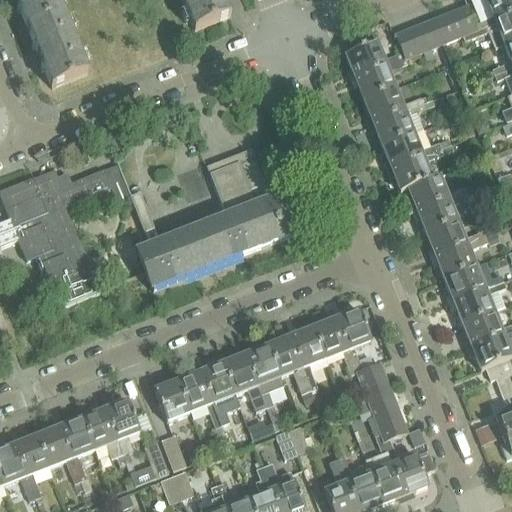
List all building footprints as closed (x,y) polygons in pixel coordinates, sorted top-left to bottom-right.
[(55,0),(14,0),(28,33),(63,18),(55,0)] [(221,0),(179,0),(194,35),(229,20),(221,0)] [(492,22),(475,29),(477,34),(511,20),(511,0),(494,0),(485,4),(492,22)] [(468,11),(434,24),(443,47),(444,48),(462,41),(464,46),(479,40),(477,34),(475,29),(468,11)] [(63,18),(28,33),(51,92),(87,78),(63,18)] [(511,20),(477,34),(479,40),(488,37),(495,53),(511,46),(511,20)] [(417,31),(426,54),(430,52),(437,49),(428,27),(417,31)] [(406,36),(415,58),(421,56),(426,54),(417,31),(406,36)] [(354,83),(385,71),(403,63),(401,57),(382,65),(375,48),(375,47),(370,35),(353,42),(358,55),(345,60),(354,83)] [(415,58),(406,36),(394,40),(401,57),(403,63),(415,58)] [(511,66),(492,74),(495,80),(511,72),(511,46),(495,53),(495,54),(505,50),(511,66)] [(433,61),(430,52),(426,54),(421,56),(425,64),(433,61)] [(460,67),(457,59),(449,62),(452,70),(460,67)] [(385,71),(354,83),(363,106),(394,94),(387,76),(405,69),(403,63),(385,71)] [(511,100),(511,99),(511,72),(495,80),(497,85),(504,82),(511,100)] [(471,89),(467,80),(458,84),(462,93),(471,89)] [(394,94),(363,106),(372,128),(421,109),(419,103),(401,111),(394,94)] [(434,110),(431,105),(422,109),(424,114),(434,110)] [(381,151),(412,139),(422,135),(415,118),(423,115),(421,109),(372,128),(381,151)] [(456,121),(454,115),(453,113),(443,118),(446,125),(456,121)] [(490,134),(487,127),(482,125),(476,128),(480,138),(490,134)] [(412,139),(381,151),(390,174),(439,154),(437,149),(429,152),(422,135),(412,139)] [(450,150),(447,144),(438,148),(440,154),(450,150)] [(452,155),(450,150),(440,154),(442,159),(452,155)] [(400,197),(407,194),(430,185),(423,167),(442,160),(439,154),(390,174),(400,197)] [(502,171),(497,157),(487,161),(493,175),(502,171)] [(276,202),(270,204),(253,161),(229,171),(227,167),(217,171),(219,175),(209,179),(209,180),(210,180),(226,221),(159,247),(155,238),(146,241),(146,242),(148,247),(149,251),(138,255),(137,254),(136,254),(153,296),(154,296),(153,294),(291,240),(291,242),(293,241),(276,200),(275,200),(276,202)] [(105,291),(99,275),(93,277),(72,227),(70,227),(64,211),(110,193),(117,209),(131,203),(118,169),(61,192),(58,184),(54,175),(0,196),(0,200),(10,225),(0,228),(0,263),(2,263),(0,256),(0,251),(18,245),(26,266),(34,262),(48,296),(56,292),(64,311),(107,294),(105,291)] [(416,217),(465,197),(463,192),(445,199),(438,181),(430,185),(407,194),(416,217)] [(468,202),(479,198),(477,192),(465,197),(468,202)] [(465,197),(416,217),(426,240),(457,228),(450,210),(468,202),(465,197)] [(139,203),(132,205),(138,220),(145,217),(139,203)] [(457,228),(426,240),(435,262),(484,242),(481,237),(463,243),(457,228)] [(494,238),(492,232),(481,237),(484,242),(494,238)] [(499,246),(495,237),(494,238),(484,242),(486,248),(487,251),(499,246)] [(484,242),(435,262),(444,285),(475,272),(468,255),(486,248),(484,242)] [(453,307),(503,287),(501,282),(492,285),(485,268),(475,272),(444,285),(453,307)] [(503,287),(453,307),(462,330),(493,318),(504,313),(497,295),(505,292),(503,287)] [(334,324),(356,378),(362,376),(353,354),(371,347),(358,314),(334,324)] [(493,318),(462,330),(471,352),(511,335),(511,329),(500,334),(493,318)] [(311,333),(325,365),(342,359),(350,381),(356,378),(334,324),(311,333)] [(289,342),(311,396),(316,394),(307,372),(325,365),(311,333),(289,342)] [(480,375),(485,373),(507,364),(511,362),(511,335),(471,352),(480,375)] [(266,351),(279,383),(292,378),(301,400),(311,396),(289,342),(266,351)] [(244,360),(265,414),(271,411),(266,398),(282,392),(279,383),(266,351),(244,360)] [(221,369),(234,401),(246,396),(255,418),(265,414),(244,360),(221,369)] [(497,426),(505,449),(500,451),(506,466),(511,463),(511,391),(507,379),(511,376),(511,375),(507,364),(485,373),(490,385),(495,383),(503,403),(508,409),(496,420),(495,419),(494,420),(497,426)] [(234,401),(221,369),(199,377),(220,431),(230,427),(224,412),(236,407),(234,401)] [(362,376),(356,378),(361,391),(380,439),(383,447),(388,444),(406,438),(379,369),(362,376)] [(176,386),(188,419),(206,412),(215,433),(220,431),(199,377),(176,386)] [(188,419),(176,386),(154,395),(166,427),(188,419)] [(315,405),(311,396),(301,400),(305,410),(315,405)] [(103,414),(125,469),(131,467),(127,458),(133,455),(127,441),(139,436),(127,405),(103,414)] [(370,413),(368,408),(359,412),(360,416),(363,423),(372,419),(370,413)] [(271,411),(265,414),(274,437),(279,435),(275,427),(277,426),(271,411)] [(125,469),(103,414),(81,423),(93,454),(105,450),(110,464),(116,462),(120,471),(125,469)] [(93,454),(81,423),(58,432),(80,486),(85,484),(76,461),(93,454)] [(267,438),(262,424),(246,430),(252,444),(267,438)] [(498,444),(495,435),(491,437),(488,430),(474,435),(480,451),(498,444)] [(229,452),(221,431),(215,433),(224,455),(229,452)] [(80,486),(58,432),(36,441),(48,473),(66,466),(75,488),(80,486)] [(298,432),(287,437),(296,459),(307,454),(298,432)] [(420,434),(409,439),(414,451),(425,447),(420,434)] [(287,437),(275,441),(284,464),(296,459),(287,437)] [(364,465),(365,469),(381,510),(404,501),(383,447),(380,439),(374,442),(381,459),(364,465)] [(48,473),(36,441),(13,450),(34,504),(40,502),(31,480),(48,473)] [(173,442),(164,446),(161,447),(172,475),(184,471),(173,442)] [(398,467),(388,444),(383,447),(404,501),(426,493),(427,494),(428,494),(423,479),(434,475),(427,456),(414,461),(414,460),(398,467)] [(167,477),(156,449),(145,454),(156,481),(167,477)] [(34,504),(13,450),(0,455),(0,485),(2,491),(20,484),(28,506),(34,504)] [(337,459),(356,511),(376,511),(381,510),(365,469),(348,475),(341,458),(337,459)] [(356,511),(337,459),(330,462),(340,489),(323,496),(329,511),(356,511)] [(262,472),(277,511),(303,511),(293,485),(289,477),(276,482),(271,469),(262,472)] [(277,511),(262,472),(255,475),(259,486),(255,488),(259,498),(248,503),(251,511),(277,511)] [(183,477),(173,480),(182,504),(192,500),(183,477)] [(134,490),(130,480),(122,484),(126,493),(134,490)] [(173,480),(159,486),(169,509),(182,504),(173,480)] [(217,491),(225,511),(251,511),(248,503),(235,508),(231,497),(225,500),(221,489),(217,491)] [(225,511),(217,491),(210,493),(215,504),(211,506),(212,509),(204,511),(225,511)] [(122,511),(133,508),(129,498),(113,504),(116,511),(122,511)]
